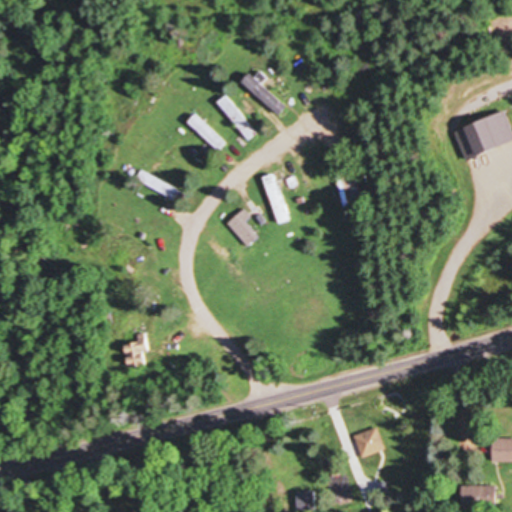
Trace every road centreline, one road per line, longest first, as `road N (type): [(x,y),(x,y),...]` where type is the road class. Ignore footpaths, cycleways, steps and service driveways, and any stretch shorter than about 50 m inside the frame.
road 1 (tertiary): [(511,338),(0,470)]
road 2 (residential): [(309,122),(199,215),(187,278),(269,399)]
